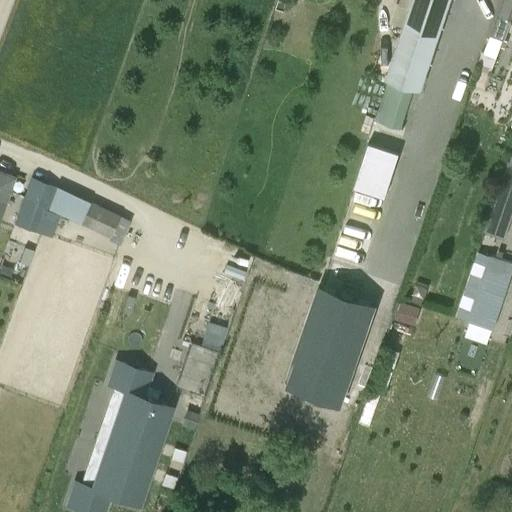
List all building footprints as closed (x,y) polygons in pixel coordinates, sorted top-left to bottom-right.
[(410,0),(386,77),(420,88),(448,0),(410,0)] [(511,0),(501,0),(489,35),(479,64),(491,68),(501,39),(503,40),(511,19),(511,18),(511,0)] [(366,142),(329,258),(367,271),(405,155),(366,142)] [(0,200),(4,202),(13,177),(0,171),(0,200)] [(90,202),(56,187),(30,177),(13,223),(39,232),(47,209),(80,224),(110,237),(118,215),(90,202)] [(469,319),(487,265),(472,260),(455,314),(469,319)] [(381,306),(326,290),(308,356),(365,370),(381,306)] [(191,342),(176,386),(201,394),(216,350),(191,342)] [(139,506),(172,406),(143,396),(151,372),(117,361),(109,385),(127,391),(95,487),(76,481),(67,507),(82,511),(108,511),(113,497),(139,506)]
